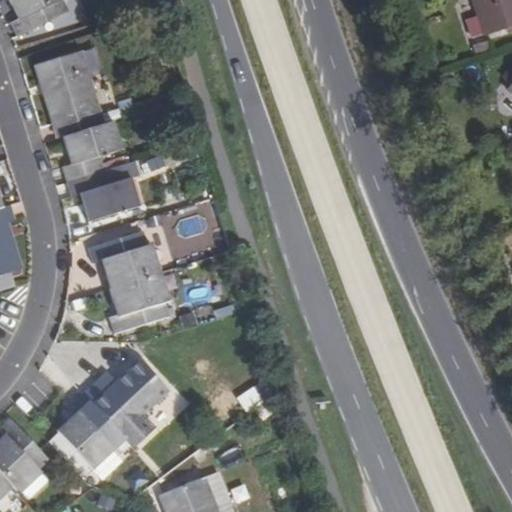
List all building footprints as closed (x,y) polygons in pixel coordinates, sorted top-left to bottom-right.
[(5,0),(16,20),(8,23),(14,37),(65,11),(59,0),(5,0)] [(483,35),(484,37),(511,27),(511,0),(471,0),(477,17),(483,35)] [(477,17),(465,21),(471,40),(483,35),(477,17)] [(40,64),(63,137),(100,125),(80,52),(40,64)] [(100,125),(63,137),(70,166),(63,168),(67,182),(105,171),(100,157),(121,150),(113,121),(100,125)] [(105,171),(67,182),(71,195),(78,193),(87,221),(138,206),(130,179),(108,183),(105,171)] [(11,220),(8,206),(0,208),(0,274),(15,270),(0,226),(0,223),(4,223),(11,220)] [(101,261),(110,288),(161,273),(152,245),(147,246),(143,231),(88,249),(92,264),(101,261)] [(161,273),(110,288),(118,316),(109,319),(113,333),(168,318),(163,303),(169,299),(161,273)] [(144,416),(170,392),(141,361),(116,383),(104,393),(102,392),(100,390),(95,384),(83,394),(122,436),(133,449),(151,433),(139,420),(144,416)] [(104,393),(116,383),(113,379),(100,390),(102,392),(104,393)] [(122,436),(83,394),(71,406),(78,413),(58,432),(65,441),(55,449),(82,479),(92,471),(114,453),(110,448),(122,436)] [(0,430),(3,435),(0,437),(0,471),(11,484),(18,491),(39,473),(35,468),(46,457),(8,416),(0,423),(0,430)] [(156,429),(144,416),(139,420),(151,433),(156,429)] [(65,441),(59,434),(49,443),(55,449),(65,441)] [(242,511),(225,468),(211,474),(227,511),(242,511)] [(0,471),(0,495),(11,484),(0,471)] [(227,511),(211,474),(174,488),(183,511),(227,511)]
